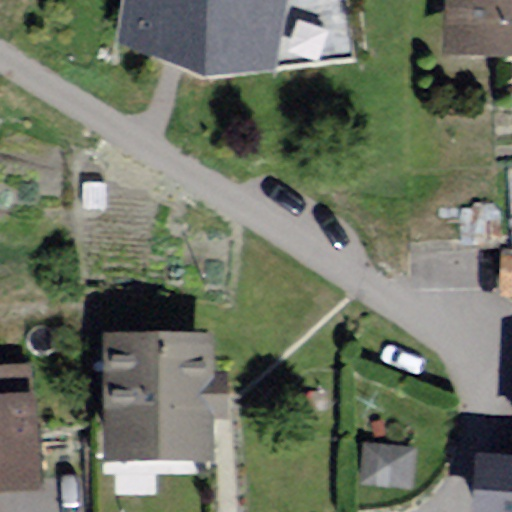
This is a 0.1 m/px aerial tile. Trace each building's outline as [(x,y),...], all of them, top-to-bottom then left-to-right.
[(128,0),(122,42),(166,61),(207,62),(366,44),(360,0),(128,0)] [(511,0),(460,0),(458,66),(511,66),(511,0)] [(226,342),(118,341),(117,471),(225,472),(226,342)] [(34,371),(0,373),(0,501),(53,499),(53,492),(86,493),(86,434),(46,435),(45,399),(35,401),(34,371)] [(422,454),(369,451),(366,493),(419,497),(422,454)] [(511,511),(511,467),(492,465),(487,511),(511,511)]
